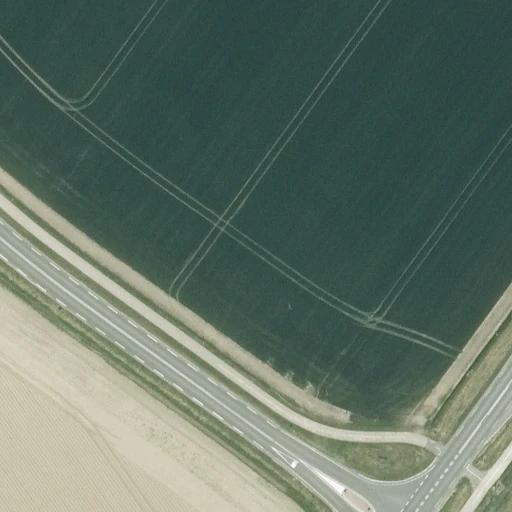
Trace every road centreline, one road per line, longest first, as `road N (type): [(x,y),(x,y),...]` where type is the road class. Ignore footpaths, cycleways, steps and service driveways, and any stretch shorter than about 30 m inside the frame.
road 1 (secondary): [(311,468),(0,239)]
road 2 (secondary): [(415,511),(511,381)]
